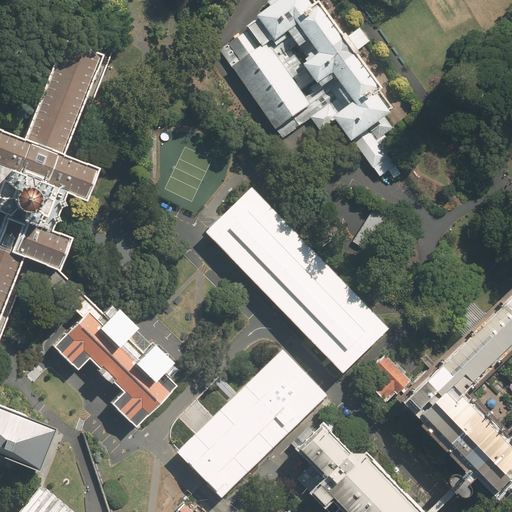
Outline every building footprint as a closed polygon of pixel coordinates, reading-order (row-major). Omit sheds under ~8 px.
[(375,166),(381,174),(402,159),(385,135),(393,128),(385,116),(389,113),(387,111),(391,108),(379,91),(382,89),(357,55),(359,53),(357,51),(347,37),(346,35),(344,36),(320,1),(317,3),(314,0),(270,0),(267,2),(270,7),(257,16),(258,18),(246,27),(248,29),(219,50),(232,68),(233,68),(275,128),(332,89),(339,99),(312,117),(322,130),(337,120),(351,140),(352,138),(373,167),(375,166)] [(511,0),(431,0),(439,13),(396,38),(406,56),(450,31),(458,44),(511,10),(511,0)] [(339,11),(332,16),(343,30),(350,25),(339,11)] [(357,30),(347,37),(357,51),(371,41),(360,28),(357,30)] [(62,153),(102,54),(61,38),(21,138),(0,129),(0,312),(22,256),(58,269),(70,236),(50,228),(64,193),(84,201),(97,167),(62,153)] [(332,89),(275,128),(282,138),(312,117),(339,99),(332,89)] [(344,373),(388,329),(250,188),(206,229),(344,373)] [(375,207),(365,223),(352,241),(371,253),(393,219),(388,216),(375,207)] [(51,343),(76,369),(87,358),(120,391),(110,401),(134,425),(176,382),(161,368),(167,363),(151,348),(145,354),(125,333),(129,328),(116,315),(110,321),(67,278),(58,269),(22,256),(16,269),(42,279),(56,293),(79,315),(51,343)] [(349,258),(339,267),(366,296),(376,287),(371,281),(375,277),(370,272),(366,275),(349,258)] [(472,489),(472,487),(471,485),(470,484),(477,476),(502,501),(511,491),(511,288),(487,313),(463,335),(399,397),(424,423),(421,425),(468,473),(463,478),(461,475),(459,474),(456,473),(454,473),(452,474),(451,476),(450,477),(449,479),(449,482),(450,484),(452,486),(451,487),(451,488),(456,492),(457,493),(458,492),(460,494),(462,495),(464,496),(467,496),(469,495),(471,494),(472,493),(472,491),(472,489)] [(459,311),(449,320),(463,335),(487,313),(473,298),(459,311)] [(385,304),(385,313),(407,314),(407,304),(385,304)] [(180,452),(223,495),(327,393),(284,347),(180,452)] [(419,366),(408,353),(400,360),(411,372),(419,366)] [(410,380),(388,359),(376,371),(386,381),(374,393),(385,404),(410,380)] [(83,367),(75,375),(86,387),(94,379),(83,367)] [(10,454),(40,469),(55,427),(25,417),(25,414),(0,404),(0,453),(9,457),(10,454)] [(426,511),(423,509),(422,510),(359,444),(352,451),(322,421),(297,446),(327,476),(311,492),(327,507),(336,498),(349,511),(426,511)] [(75,511),(45,487),(39,483),(21,503),(14,511),(3,511),(0,509),(0,511),(75,511)] [(451,488),(426,511),(434,511),(456,492),(451,488)]
